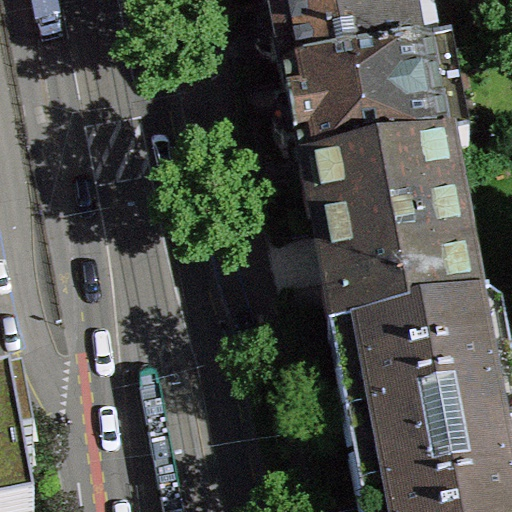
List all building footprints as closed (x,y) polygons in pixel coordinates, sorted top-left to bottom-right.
[(409,0),(265,0),(269,18),(264,19),(264,22),(261,23),(257,26),(255,31),(254,39),(255,46),(258,53),(264,57),(271,59),(272,62),(277,61),(281,85),(421,58),(409,0)] [(450,150),(432,56),(421,58),(281,85),(286,111),(275,112),(276,118),(274,125),(274,134),(276,142),(282,151),(284,157),(295,155),(299,179),(305,178),(433,154),(450,150)] [(336,341),(463,316),(454,265),(470,262),(459,203),(442,206),(433,154),(305,178),(336,341)] [(336,341),(327,343),(360,511),(511,511),(511,382),(510,373),(511,372),(511,306),(463,316),(336,341)] [(0,511),(13,511),(0,439),(0,511)]
